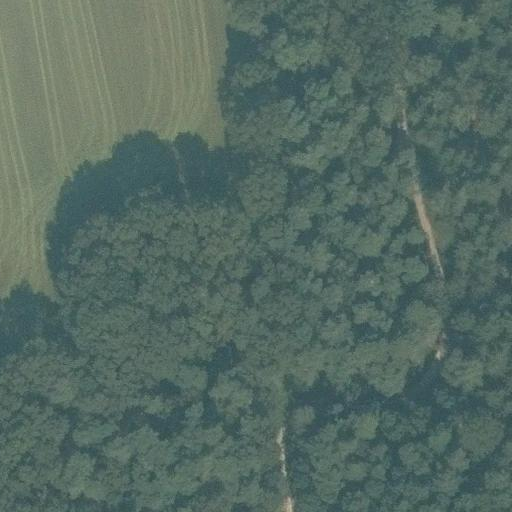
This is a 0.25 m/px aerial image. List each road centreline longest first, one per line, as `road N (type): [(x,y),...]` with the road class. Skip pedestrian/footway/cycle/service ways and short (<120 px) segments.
road 1 (track): [(445,373),(442,303),(395,88)]
road 2 (track): [(294,411),(316,401),(392,404),(445,373)]
road 3 (track): [(475,511),(445,373)]
